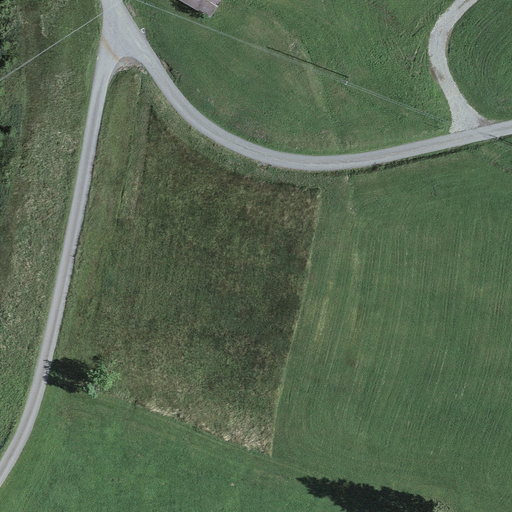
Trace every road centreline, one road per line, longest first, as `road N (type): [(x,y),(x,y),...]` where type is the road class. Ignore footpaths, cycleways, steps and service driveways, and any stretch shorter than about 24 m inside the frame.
road 1 (track): [(0,473),(40,390),(117,24)]
road 2 (track): [(117,24),(202,124),(242,147),(337,162),(474,134)]
road 3 (track): [(474,134),(438,52),(442,31),(468,0)]
